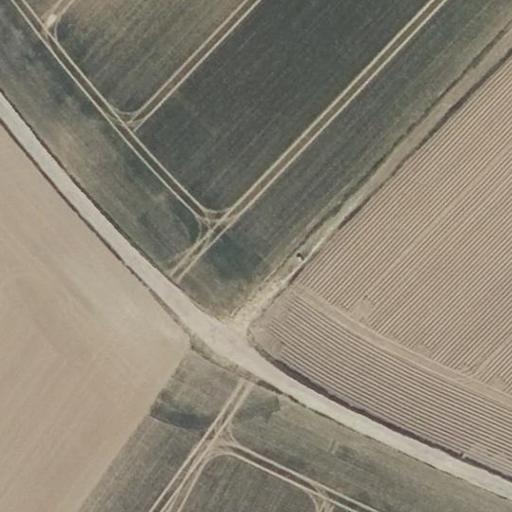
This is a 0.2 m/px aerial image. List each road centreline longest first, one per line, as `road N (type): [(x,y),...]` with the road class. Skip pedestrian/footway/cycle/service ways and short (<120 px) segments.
road 1 (track): [(511,489),(219,344),(0,104)]
road 2 (track): [(511,42),(219,344)]
